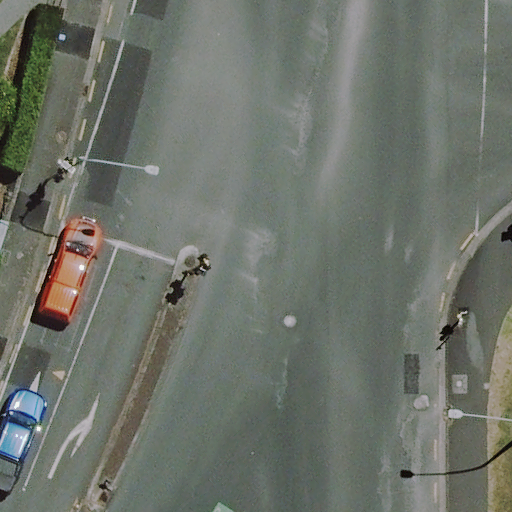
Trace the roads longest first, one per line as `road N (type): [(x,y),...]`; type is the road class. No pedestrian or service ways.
road 1 (secondary): [(325,68),(86,511)]
road 2 (residential): [(339,511),(325,68)]
road 3 (residential): [(325,68),(511,71)]
